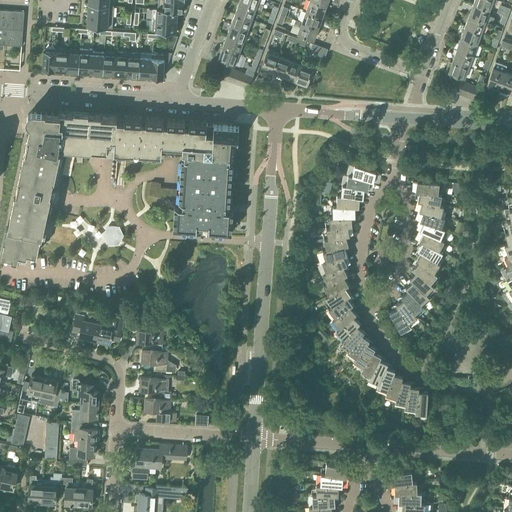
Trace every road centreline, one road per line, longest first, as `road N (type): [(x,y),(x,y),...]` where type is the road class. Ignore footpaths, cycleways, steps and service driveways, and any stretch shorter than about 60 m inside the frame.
road 1 (tertiary): [(253,438),(277,109)]
road 2 (residential): [(178,102),(0,89)]
road 3 (residential): [(115,429),(116,366),(28,340)]
road 4 (residential): [(366,309),(396,278),(406,253),(409,224),(392,175)]
road 5 (residential): [(366,309),(358,269),(363,218),(392,175)]
road 6 (residential): [(511,454),(369,446)]
road 7 (residential): [(253,438),(115,429)]
road 8 (tertiary): [(277,109),(404,117)]
road 9 (residential): [(350,0),(345,44),(422,72)]
